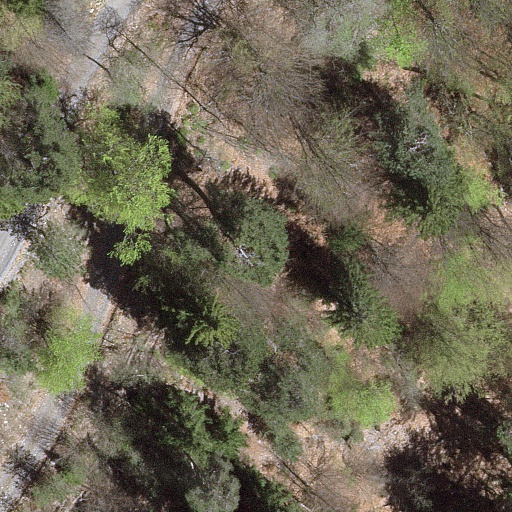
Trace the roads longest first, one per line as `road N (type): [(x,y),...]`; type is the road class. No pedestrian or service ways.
road 1 (track): [(227,0),(138,156),(124,248),(51,437),(0,506)]
road 2 (track): [(0,256),(139,0)]
